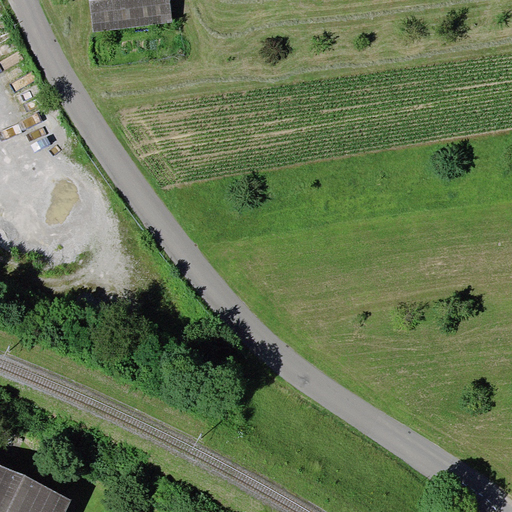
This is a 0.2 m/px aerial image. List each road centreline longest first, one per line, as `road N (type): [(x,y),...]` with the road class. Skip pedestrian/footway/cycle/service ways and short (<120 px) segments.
road 1 (unclassified): [(22,0),(63,86),(174,247),(228,308),(289,365),(492,511)]
road 2 (unknown): [(0,90),(83,177),(109,218),(105,233),(72,229),(0,195)]
